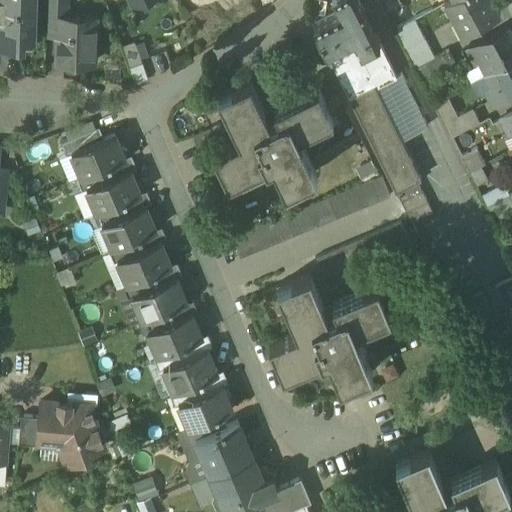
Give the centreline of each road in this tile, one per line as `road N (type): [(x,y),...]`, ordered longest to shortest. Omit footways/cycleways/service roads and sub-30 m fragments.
road 1 (residential): [(149,113),(152,137),(267,395),(290,427),(330,440)]
road 2 (residential): [(301,0),(160,95),(149,113)]
road 3 (residential): [(149,113),(0,91)]
